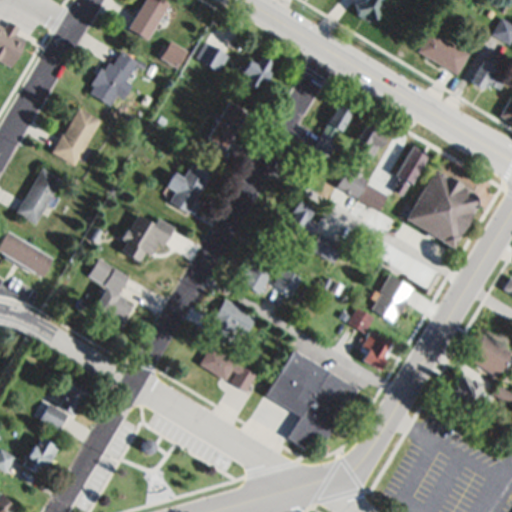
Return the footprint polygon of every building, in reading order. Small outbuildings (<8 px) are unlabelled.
[(165,0),(167,1),(146,38),(126,26),(141,0),(165,0)] [(376,0),(374,4),(378,14),(366,18),(355,13),(351,0),(376,0)] [(493,10),(489,17),(483,13),(487,7),(493,10)] [(488,31),(499,15),(511,23),(511,32),(505,43),(488,31)] [(0,62),(0,25),(2,27),(7,19),(17,25),(12,33),(22,40),(6,66),(0,62)] [(414,48),(427,27),(467,51),(454,72),(414,48)] [(202,39),(226,53),(216,70),(193,56),(202,39)] [(119,50),(134,59),(123,78),(131,82),(123,96),(115,91),(109,101),(89,90),(93,85),(88,82),(98,65),(102,67),(106,59),(112,62),(119,50)] [(239,71),(248,57),(254,61),(260,51),(269,57),(264,66),(267,68),(255,88),(242,80),(246,75),(239,71)] [(468,81),(481,58),(500,69),(497,75),(500,77),(495,86),(487,82),(485,85),(479,82),(477,86),(468,81)] [(497,114),(511,90),(511,121),(511,123),(497,114)] [(227,101),(246,111),(225,148),(206,138),(227,101)] [(313,146),(321,131),(320,130),(336,101),(349,108),(330,141),(333,142),(327,154),(313,146)] [(77,106),(99,118),(74,164),(49,150),(59,130),(63,132),(77,106)] [(360,153),(366,142),(354,136),(365,116),(378,123),(375,128),(384,132),(370,158),(360,153)] [(410,144),(425,153),(401,194),(390,188),(398,175),(394,172),(410,144)] [(308,162),(311,156),(318,160),(315,166),(308,162)] [(173,170),(182,175),(190,162),(208,172),(185,211),(167,200),(173,190),(164,184),(173,170)] [(333,185),(343,166),(351,170),(353,166),(359,170),(357,173),(364,177),(354,197),(333,185)] [(40,167),(60,179),(35,222),(15,211),(40,167)] [(433,169),(443,175),(446,171),(460,179),(458,184),(469,190),(473,202),(471,205),(474,207),(450,246),(404,217),(433,169)] [(356,200),(365,183),(385,194),(376,210),(356,200)] [(295,194),(311,203),(303,217),(314,223),(309,231),(297,224),(292,234),(280,227),(290,210),(287,209),(295,194)] [(135,214),(151,223),(155,216),(172,225),(162,244),(156,241),(149,254),(143,250),(137,260),(118,249),(124,239),(119,236),(125,225),(128,227),(135,214)] [(102,230),(95,242),(87,237),(93,225),(102,230)] [(0,231),(2,228),(48,256),(37,275),(0,252),(0,231)] [(317,231),(341,244),(332,261),(308,248),(317,231)] [(97,256),(113,265),(111,269),(124,277),(116,291),(87,273),(97,256)] [(398,257),(406,263),(399,273),(391,267),(398,257)] [(270,268),(255,291),(239,281),(254,258),(270,268)] [(403,275),(409,266),(411,268),(417,260),(435,272),(424,289),(403,275)] [(387,271),(410,285),(402,298),(404,300),(397,312),(394,311),(388,320),(369,308),(374,300),(367,295),(372,287),(376,290),(387,271)] [(325,274),(330,278),(324,287),(319,283),(325,274)] [(511,294),(501,288),(508,275),(511,277),(511,294)] [(334,279),(340,283),(335,292),(329,288),(334,279)] [(103,284),(122,294),(121,297),(129,302),(120,319),(105,311),(103,315),(91,308),(103,284)] [(222,296),(252,314),(242,333),(231,327),(222,341),(202,330),(222,296)] [(356,305),(372,316),(362,331),(346,320),(356,305)] [(342,311),(347,314),(343,320),(338,317),(342,311)] [(369,328),(378,334),(377,336),(391,345),(377,367),(359,356),(363,349),(358,346),(369,328)] [(461,356),(469,343),(471,345),(479,332),(508,350),(492,375),(461,356)] [(207,344),(253,372),(242,389),(229,381),(235,371),(228,367),(222,377),(196,362),(207,344)] [(291,347),(354,386),(323,436),(314,431),(304,448),(285,436),(298,415),(263,393),(291,347)] [(442,396),(446,390),(444,389),(450,379),(454,381),(458,374),(467,380),(469,377),(480,384),(476,390),(486,396),(478,410),(468,404),(465,409),(442,396)] [(72,414),(56,404),(64,391),(62,389),(69,377),(87,388),(72,414)] [(489,392),(495,382),(511,392),(511,400),(510,404),(489,392)] [(36,418),(47,401),(67,413),(57,430),(36,418)] [(21,462),(31,443),(35,445),(40,437),(57,447),(51,457),(48,456),(43,466),(40,464),(36,471),(21,462)] [(476,451),(480,444),(489,449),(485,456),(476,451)] [(0,449),(14,456),(5,473),(0,470),(0,449)] [(3,511),(0,511),(0,491),(11,507),(3,511)]
